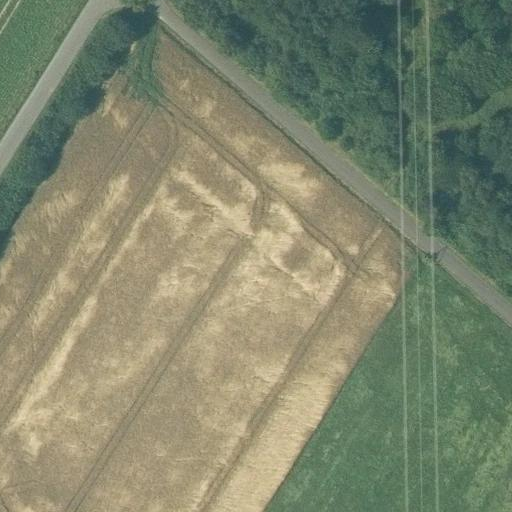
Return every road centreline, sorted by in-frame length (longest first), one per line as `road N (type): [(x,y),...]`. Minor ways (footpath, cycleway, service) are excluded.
road 1 (unclassified): [(145,0),(511,316)]
road 2 (unclassified): [(0,158),(102,0)]
